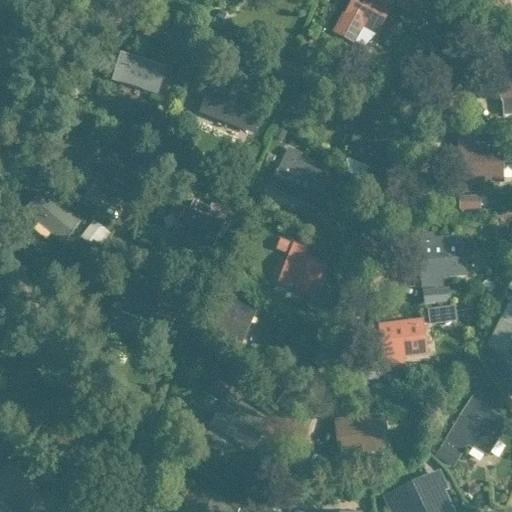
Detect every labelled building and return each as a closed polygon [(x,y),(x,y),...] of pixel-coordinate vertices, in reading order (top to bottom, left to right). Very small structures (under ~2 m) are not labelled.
[(376,0),(354,0),(336,35),(355,45),(365,27),(377,33),(390,8),(376,0)] [(400,0),(397,8),(407,12),(412,0),(400,0)] [(511,54),(499,55),(502,103),(511,102),(511,59),(511,60),(511,54)] [(144,84),(142,89),(152,92),(155,83),(159,84),(164,70),(122,57),(114,80),(124,83),(125,79),(144,84)] [(183,57),(174,84),(187,88),(196,62),(183,57)] [(186,98),(204,104),(216,73),(198,66),(186,98)] [(209,102),(213,104),(210,113),(251,129),(260,107),(214,89),(209,102)] [(511,102),(502,103),(504,117),(511,116),(511,102)] [(347,156),(380,169),(391,143),(368,133),(372,126),(361,122),(347,156)] [(277,129),(274,137),(281,140),(285,132),(277,129)] [(460,143),(460,191),(479,191),(478,181),(499,181),(498,148),(472,149),(472,142),(460,143)] [(118,155),(136,166),(143,154),(125,143),(118,155)] [(106,183),(123,192),(137,167),(125,160),(123,163),(102,152),(92,171),(107,180),(106,183)] [(273,186),(286,193),(304,201),(316,175),(295,165),(298,157),(288,152),(273,186)] [(55,237),(62,243),(78,224),(47,199),(32,218),(39,224),(43,220),(58,233),(55,237)] [(185,209),(173,234),(189,242),(188,245),(209,255),(222,228),(226,229),(233,216),(211,205),(209,209),(193,202),(189,211),(185,209)] [(511,210),(501,216),(508,230),(511,227),(511,210)] [(97,251),(110,234),(93,222),(81,239),(97,251)] [(176,269),(185,243),(158,234),(150,260),(176,269)] [(441,285),(441,276),(461,274),(459,242),(433,243),(432,237),(420,238),(423,287),(441,285)] [(280,239),(276,248),(284,252),(288,242),(280,239)] [(280,282),(313,295),(324,268),(301,259),(304,251),(294,247),(280,282)] [(125,269),(121,277),(137,283),(140,275),(125,269)] [(157,311),(161,301),(147,296),(148,294),(142,292),(141,294),(122,287),(112,312),(151,327),(155,318),(159,319),(156,329),(169,334),(177,313),(163,309),(162,313),(157,311)] [(448,293),(448,291),(422,293),(423,307),(449,305),(448,302),(456,301),(455,292),(448,293)] [(255,315),(233,304),(237,297),(226,292),(210,325),(242,341),(255,315)] [(511,303),(490,346),(506,354),(511,346),(511,303)] [(432,326),(455,323),(453,308),(430,311),(432,326)] [(403,366),(402,357),(422,354),(419,325),(380,330),(385,368),(403,366)] [(213,378),(205,391),(216,398),(225,384),(213,378)] [(286,389),(276,403),(288,412),(298,398),(286,389)] [(71,406),(78,399),(69,390),(37,420),(65,450),(90,427),(71,406)] [(267,424),(236,405),(241,398),(231,392),(212,424),(252,449),(267,424)] [(469,442),(486,453),(504,425),(481,411),(484,406),(474,399),(448,440),(464,450),(469,442)] [(411,412),(415,425),(432,420),(428,407),(411,412)] [(358,452),(378,449),(375,420),(336,425),(341,463),(359,461),(358,452)] [(437,456),(450,464),(458,451),(445,443),(437,456)] [(178,469),(176,446),(159,448),(159,449),(148,450),(150,469),(159,468),(159,470),(178,469)] [(0,501),(11,511),(22,511),(38,495),(9,467),(0,477),(0,501)] [(398,511),(444,511),(436,493),(442,491),(436,480),(392,500),(398,511)] [(190,504),(186,511),(234,511),(235,511),(190,489),(184,502),(190,504)]
